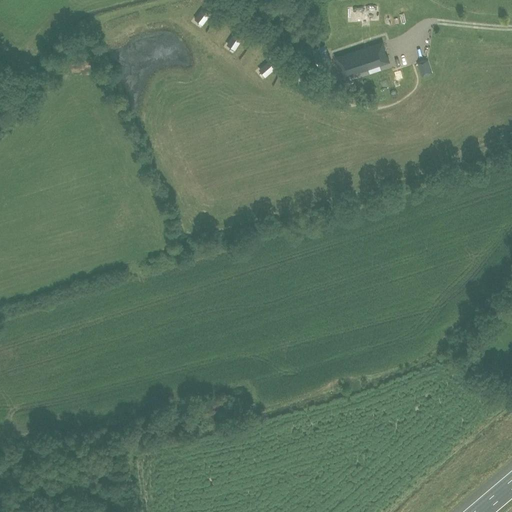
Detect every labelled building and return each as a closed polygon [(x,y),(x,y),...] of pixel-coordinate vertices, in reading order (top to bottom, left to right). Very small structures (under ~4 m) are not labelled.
[(386,55),(384,49),(382,43),(372,46),(372,24),(382,24),(382,8),(350,8),(350,10),(342,10),(342,22),(350,22),(350,24),(364,24),(364,49),(336,57),(338,64),(341,70),(343,76),(388,61),(386,55)] [(198,16),(204,21),(208,15),(202,10),(198,16)] [(230,42),(236,46),(240,40),(234,35),(230,42)] [(324,45),(313,49),(319,66),(330,62),(324,45)] [(432,73),(428,59),(417,63),(422,77),(432,73)] [(268,62),(262,67),(267,73),(273,68),(268,62)]
